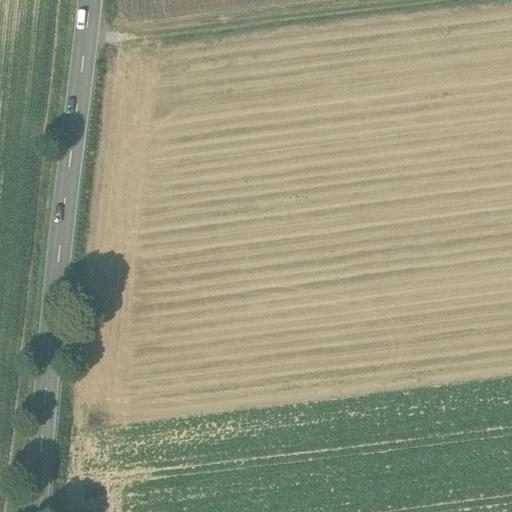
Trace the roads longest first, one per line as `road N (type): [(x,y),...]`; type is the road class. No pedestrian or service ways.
road 1 (secondary): [(88,0),(35,511)]
road 2 (track): [(415,0),(83,40)]
